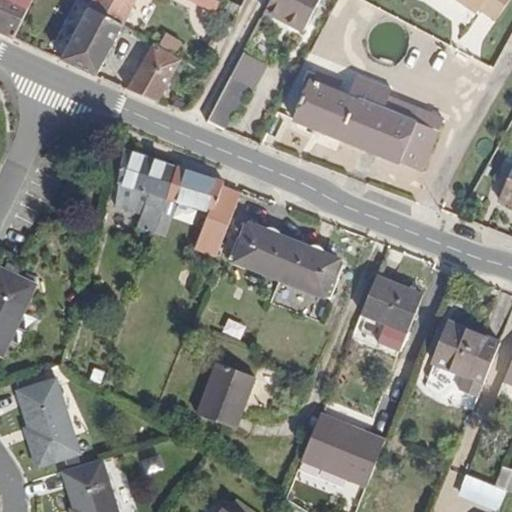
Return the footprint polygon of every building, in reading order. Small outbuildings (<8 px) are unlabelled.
[(0,0),(0,23),(12,29),(24,0),(0,0)] [(87,0),(60,50),(94,64),(122,13),(92,0),(87,0)] [(92,0),(122,13),(129,0),(209,0),(215,3),(216,0),(92,0)] [(270,0),(307,20),(318,0),(270,0)] [(511,0),(460,0),(481,14),(485,9),(502,21),(511,5),(511,0)] [(463,45),(480,51),(492,18),(474,12),(463,45)] [(157,89),(184,43),(155,29),(126,77),(157,89)] [(258,77),(272,52),(247,39),(234,63),(251,73),(258,77)] [(344,78),(347,72),(320,60),(317,68),(313,66),(296,108),(428,161),(451,110),(430,102),(425,115),(387,100),(393,87),(396,80),(362,66),(354,83),(344,78)] [(251,73),(234,63),(226,78),(243,86),(251,73)] [(226,117),(243,86),(226,78),(208,110),(226,117)] [(430,102),(393,87),(387,100),(425,115),(430,102)] [(134,207),(151,215),(165,181),(177,151),(122,130),(117,161),(132,168),(125,187),(139,193),(134,207)] [(221,175),(223,170),(177,151),(165,181),(176,186),(212,201),(199,236),(219,243),(243,184),(221,175)] [(72,199),(79,181),(61,173),(52,192),(72,199)] [(151,215),(163,220),(176,186),(165,181),(151,215)] [(250,214),(235,250),(281,269),(295,233),(250,214)] [(321,286),(337,250),(295,233),(281,269),(321,286)] [(406,324),(422,286),(376,268),(361,305),(406,324)] [(0,354),(12,358),(39,284),(0,270),(0,354)] [(486,377),(502,337),(452,316),(436,355),(486,377)] [(241,339),(246,325),(228,318),(222,332),(241,339)] [(236,421),(257,369),(220,355),(199,407),(236,421)] [(46,458),(88,442),(57,366),(20,381),(39,427),(35,429),(46,458)] [(385,437),(323,413),(304,461),(365,486),(385,437)] [(511,450),(508,459),(500,455),(491,475),(511,484),(511,450)] [(125,511),(102,451),(65,465),(82,511),(81,511),(125,511)]
